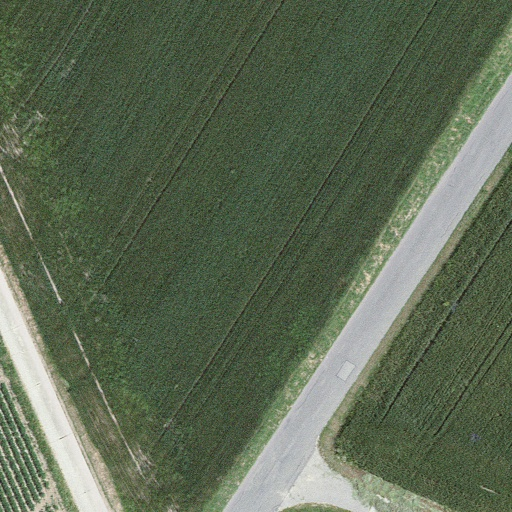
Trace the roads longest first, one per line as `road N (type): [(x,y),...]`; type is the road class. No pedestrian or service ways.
road 1 (tertiary): [(245,511),(511,107)]
road 2 (track): [(277,465),(395,511)]
